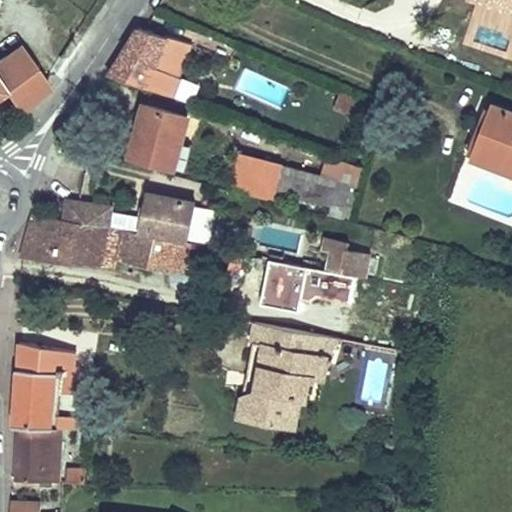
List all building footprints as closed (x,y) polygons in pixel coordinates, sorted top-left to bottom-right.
[(141,27),(110,73),(146,86),(155,66),(177,75),(182,63),(184,64),(192,44),(141,27)] [(51,87),(21,46),(0,60),(0,81),(5,89),(26,114),(51,87)] [(146,104),(132,155),(173,167),(180,141),(188,116),(146,104)] [(511,110),(495,104),(474,156),(511,170),(511,110)] [(192,143),(180,141),(173,167),(186,170),(192,143)] [(61,152),(56,189),(84,192),(88,155),(61,152)] [(242,153),(231,190),(252,195),(255,186),(329,206),(337,178),(242,153)] [(196,205),(192,238),(210,240),(215,207),(196,205)] [(34,213),(22,256),(113,267),(117,255),(150,262),(149,265),(183,272),(190,241),(184,240),(141,231),(121,228),(40,214),(34,213)] [(324,236),(317,259),(369,274),(376,251),(324,236)] [(282,327),(260,323),(256,341),(269,344),(269,342),(279,344),(282,327)] [(333,336),(286,328),(282,327),(279,344),(269,342),(269,344),(263,377),(265,377),(263,387),(247,393),(243,414),(298,424),(303,396),(308,397),(312,374),(316,375),(320,353),(329,355),(333,336)] [(335,356),(338,337),(333,336),(329,355),(330,355),(335,356)] [(78,350),(21,341),(17,425),(22,425),(48,427),(52,427),(56,391),(63,389),(74,390),(76,373),(67,371),(67,362),(77,362),(78,350)] [(326,377),(330,355),(329,355),(320,353),(316,375),(326,377)] [(77,362),(67,362),(67,371),(76,373),(77,362)] [(63,389),(56,391),(52,427),(59,427),(63,389)] [(22,425),(18,477),(57,480),(60,452),(61,452),(62,434),(47,434),(48,427),(22,425)] [(84,482),(85,465),(65,464),(64,481),(84,482)] [(11,497),(10,511),(62,511),(41,510),(41,498),(11,497)]
